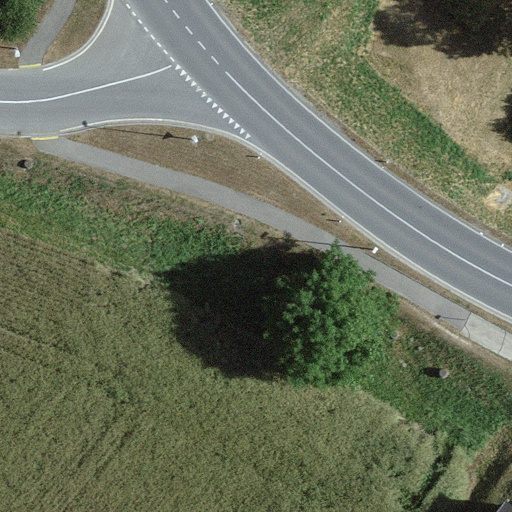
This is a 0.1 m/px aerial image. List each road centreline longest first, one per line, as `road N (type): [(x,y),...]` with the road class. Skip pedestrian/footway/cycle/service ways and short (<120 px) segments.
road 1 (tertiary): [(199,42),(256,104),(384,209),(511,285)]
road 2 (unclassified): [(199,42),(174,65),(137,78),(44,101),(0,100)]
